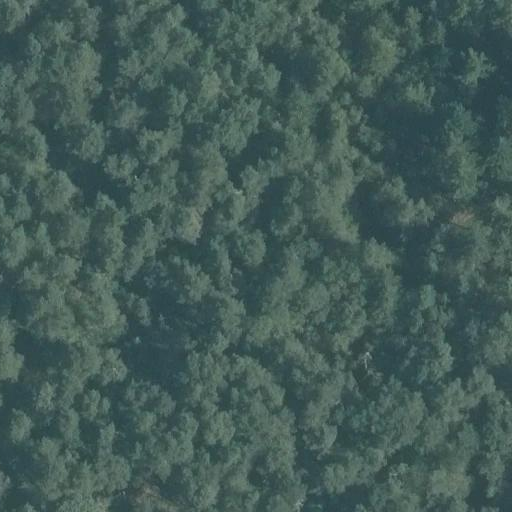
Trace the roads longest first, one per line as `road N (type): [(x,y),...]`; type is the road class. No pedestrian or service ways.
road 1 (track): [(246,0),(373,242),(395,252),(437,245),(511,197)]
road 2 (track): [(0,322),(48,302),(83,259),(95,200),(106,0)]
